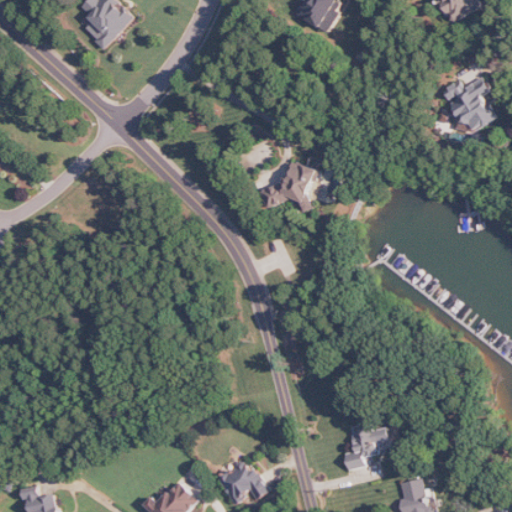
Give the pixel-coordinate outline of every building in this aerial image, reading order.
[(104,0),(94,0),(87,7),(98,18),(89,28),(110,49),(141,19),(121,0),(106,0),(105,1),(104,0)] [(334,32),(349,5),(344,2),(345,0),(312,0),(304,15),(334,32)] [(460,23),(487,9),(482,0),(439,0),(449,19),(456,15),(460,23)] [(502,119),(490,96),(496,92),(488,78),(470,88),(466,81),(449,90),(455,103),(459,111),(447,116),(456,133),(470,126),(474,134),(502,119)] [(305,199),(310,212),(321,209),(317,196),(328,192),(319,164),(297,171),(300,181),(267,191),(273,209),(305,199)] [(354,471),(372,467),(370,458),(387,455),(386,450),(405,446),(401,426),(378,430),(377,424),(356,428),(361,452),(351,455),(354,471)] [(239,504),(258,493),(262,500),(276,492),(262,469),(256,472),(251,462),(224,478),(239,504)] [(437,511),(435,497),(432,497),(428,479),(406,483),(409,498),(405,499),(407,511),(437,511)] [(157,511),(197,511),(206,504),(186,482),(164,503),(158,497),(150,504),(157,511)] [(63,511),(61,495),(46,497),(44,487),(30,489),(33,511),(63,511)]
